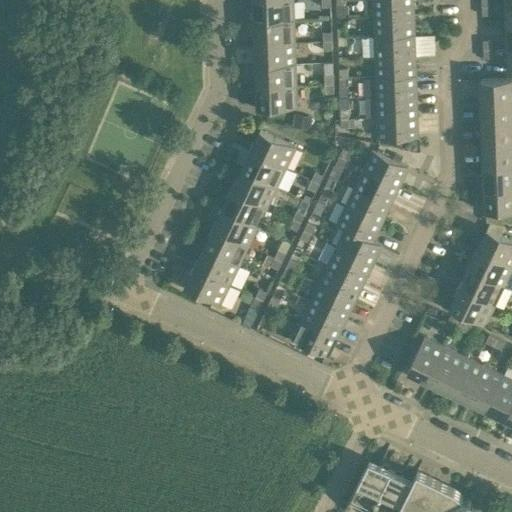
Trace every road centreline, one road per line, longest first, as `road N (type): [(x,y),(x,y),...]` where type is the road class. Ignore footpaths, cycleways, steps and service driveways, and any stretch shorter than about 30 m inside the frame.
road 1 (residential): [(343,396),(123,291),(215,92),(212,0)]
road 2 (residential): [(343,396),(450,166),(449,68),(471,35),(470,0)]
road 3 (residential): [(511,475),(373,411)]
